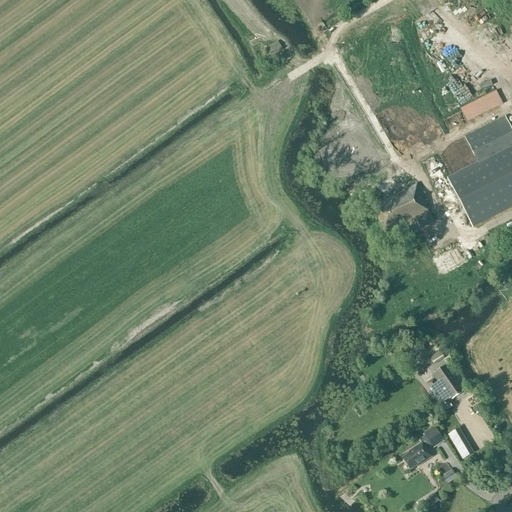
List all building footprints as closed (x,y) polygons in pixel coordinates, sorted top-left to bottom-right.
[(500,143),(504,150),(511,147),(507,139),(511,136),(511,130),(504,116),(464,137),(474,156),(500,143)] [(511,146),(511,147),(504,150),(448,180),(472,225),(511,203),(511,146)] [(378,169),(365,178),(369,183),(382,174),(378,169)] [(433,220),(425,204),(427,203),(418,184),(372,207),(385,235),(416,219),(420,227),(433,220)] [(442,253),(446,263),(465,256),(461,246),(442,253)] [(442,255),(434,258),(438,267),(446,264),(442,255)] [(425,350),(421,342),(402,352),(407,360),(425,350)] [(444,358),(439,351),(430,357),(434,364),(444,358)] [(427,385),(442,409),(450,404),(449,401),(463,392),(447,367),(435,374),(433,377),(434,380),(427,385)] [(434,427),(432,428),(423,434),(432,447),(443,440),(434,427)] [(462,427),(447,436),(463,462),(478,453),(462,427)] [(409,453),(402,458),(410,470),(417,465),(418,466),(431,457),(422,443),(408,452),(409,453)] [(453,470),(442,475),(446,484),(457,479),(453,470)]
